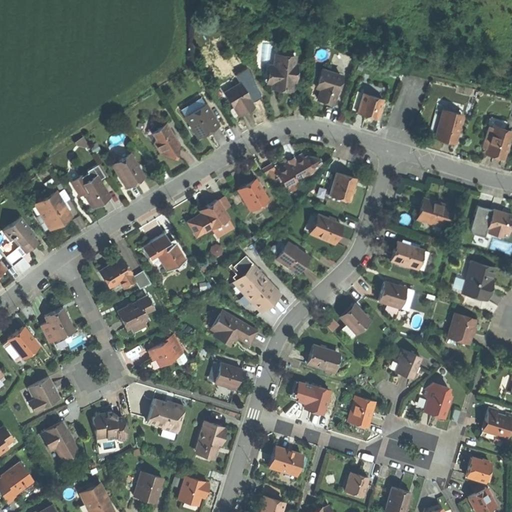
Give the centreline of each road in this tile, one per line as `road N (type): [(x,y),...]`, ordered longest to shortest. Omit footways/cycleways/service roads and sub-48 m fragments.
road 1 (residential): [(60,259),(255,141),(321,130),(391,150)]
road 2 (residential): [(253,414),(283,331),(358,251),(391,150)]
road 3 (residential): [(253,414),(363,450),(409,449)]
road 4 (residential): [(391,150),(511,182)]
